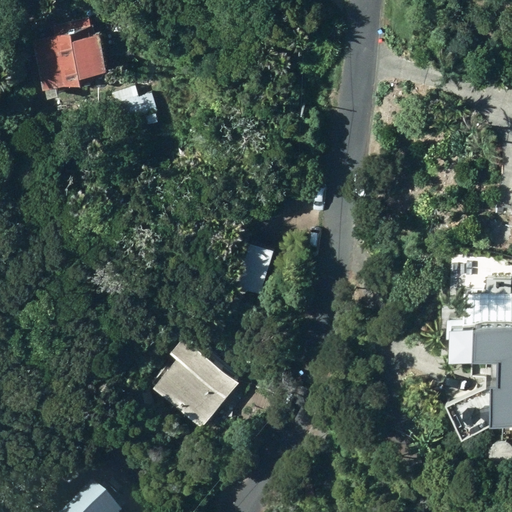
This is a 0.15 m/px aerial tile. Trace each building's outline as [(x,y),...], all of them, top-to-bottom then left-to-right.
[(510,18),(510,0),(484,0),(485,18),(510,18)] [(42,25),(53,72),(106,60),(104,51),(119,48),(111,13),(97,16),(95,8),(59,17),(60,21),(42,25)] [(126,112),(162,101),(156,81),(150,83),(146,68),(137,70),(138,75),(116,82),(126,112)] [(256,231),(244,269),(269,277),(282,239),(256,231)] [(495,355),(493,371),(449,389),(464,426),(497,413),(491,400),(511,400),(511,303),(478,301),(478,303),(456,302),(454,333),(476,334),(476,331),(503,333),(501,356),(495,355)] [(250,365),(194,318),(180,335),(189,343),(174,361),(184,369),(178,376),(215,407),(250,365)] [(100,480),(69,511),(126,511),(130,508),(100,480)] [(182,511),(185,510),(168,489),(149,504),(156,511),(182,511)]
